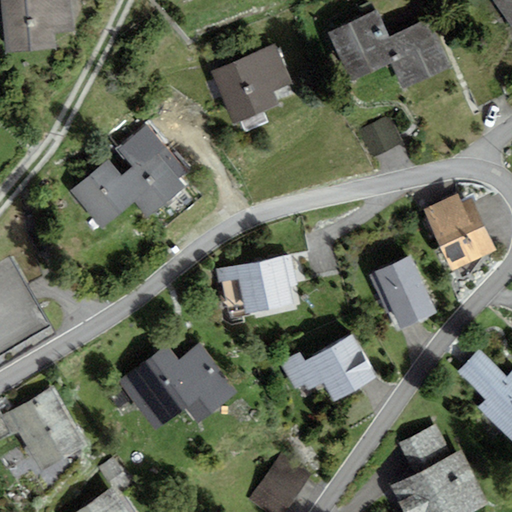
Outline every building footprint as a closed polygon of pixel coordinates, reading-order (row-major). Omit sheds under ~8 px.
[(70,0),(1,0),(6,54),(55,50),(54,33),(73,31),(70,0)] [(511,0),(493,0),(511,26),(511,0)] [(341,28),(375,12),(370,1),(335,18),(341,28)] [(341,28),(329,34),(352,81),(390,63),(380,42),(390,38),(377,11),(375,12),(341,28)] [(403,89),(449,67),(427,20),(390,38),(380,42),(390,63),(403,89)] [(276,45),(211,72),(234,125),(279,106),(274,92),(292,85),(276,45)] [(373,159),(403,142),(387,115),(358,132),(373,159)] [(131,168),(121,176),(139,198),(134,203),(147,219),(185,188),(179,181),(187,175),(148,127),(118,151),(131,168)] [(101,229),(134,203),(139,198),(121,176),(109,161),(71,192),(101,229)] [(458,196),(424,211),(452,272),(497,252),(473,199),(461,204),(458,196)] [(297,286),(290,255),(235,266),(216,270),(219,284),(238,280),(242,298),(245,315),(293,305),(289,288),(297,286)] [(436,314),(411,258),(375,274),(370,276),(387,313),(392,311),(400,330),(436,314)] [(376,380),(354,334),(311,358),(304,361),(300,353),(281,363),(298,397),(324,383),(334,404),(376,380)] [(221,370),(201,345),(179,362),(162,375),(187,408),(200,423),(235,395),(217,373),(221,370)] [(162,375),(179,362),(167,346),(120,381),(157,430),(187,408),(162,375)] [(511,439),(511,372),(507,377),(479,350),(457,373),(485,400),(478,407),(511,439)] [(87,447),(53,386),(8,411),(2,415),(14,436),(20,433),(41,472),(87,447)] [(414,474),(452,456),(437,426),(399,445),(414,474)] [(414,474),(390,486),(402,511),(477,511),(490,506),(462,451),(452,456),(414,474)] [(249,498),(267,511),(284,511),(313,474),(284,452),(249,498)] [(131,483),(114,458),(97,469),(111,489),(116,486),(120,490),(131,483)] [(111,489),(76,511),(134,511),(120,490),(116,486),(111,489)]
